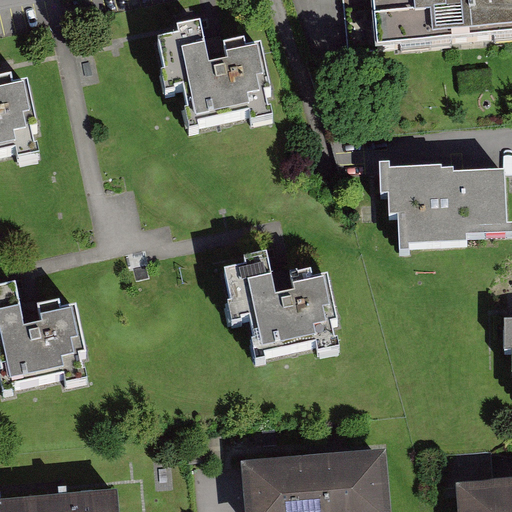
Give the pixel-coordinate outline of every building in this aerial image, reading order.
[(511,0),(349,0),(354,51),(511,37),(511,0)] [(204,33),(158,41),(169,100),(186,97),(193,133),(268,119),(256,53),(209,62),(204,33)] [(0,159),(34,153),(22,87),(0,91),(0,159)] [(455,172),(386,173),(386,202),(399,202),(400,248),(461,247),(461,239),(511,237),(511,181),(455,182),(455,172)] [(270,261),(224,269),(235,329),(252,325),(259,362),(334,348),(322,281),(276,290),(270,261)] [(17,294),(0,297),(0,364),(6,395),(81,381),(69,315),(22,323),(17,294)] [(391,511),(387,460),(241,474),(244,511),(391,511)] [(511,511),(511,481),(460,486),(462,511),(511,511)] [(120,511),(119,492),(0,501),(0,511),(120,511)]
